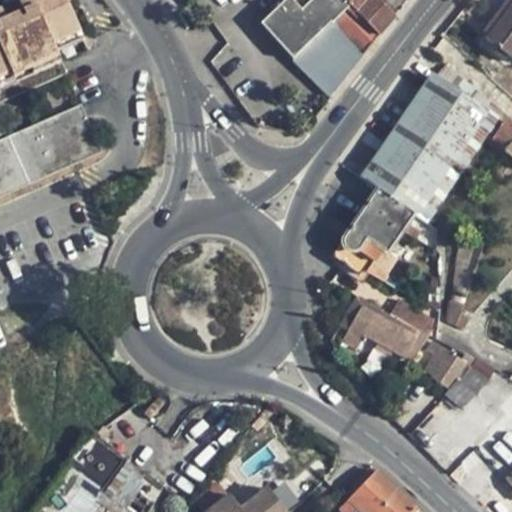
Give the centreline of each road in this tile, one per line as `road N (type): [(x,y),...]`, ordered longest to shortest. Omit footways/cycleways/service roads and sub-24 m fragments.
road 1 (secondary): [(167,229),(138,259),(133,320),(173,366),(234,369)]
road 2 (secondary): [(437,0),(326,139)]
road 3 (residential): [(302,161),(248,147),(176,72)]
road 4 (secondary): [(234,369),(365,432)]
road 5 (secondary): [(365,432),(313,379),(283,316)]
road 6 (secondary): [(278,262),(326,139)]
road 7 (unknown): [(418,23),(511,105)]
